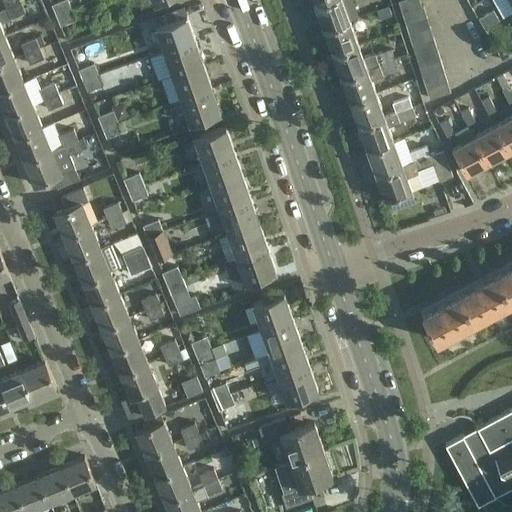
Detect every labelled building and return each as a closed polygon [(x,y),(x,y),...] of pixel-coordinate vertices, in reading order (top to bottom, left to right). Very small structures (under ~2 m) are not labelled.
[(56,13),(71,7),(68,0),(57,0),(51,2),(56,13)] [(368,0),(344,9),(341,0),(322,0),(312,4),(321,28),(348,19),(359,15),(375,9),(371,0),(368,0)] [(398,0),(401,10),(421,4),(420,0),(398,0)] [(10,16),(26,10),(22,1),(6,7),(10,16)] [(405,21),(426,14),(423,3),(421,4),(401,10),(405,21)] [(71,7),(56,13),(60,24),(76,17),(71,7)] [(484,26),(498,18),(493,8),(478,16),(484,26)] [(163,49),(194,39),(185,14),(155,25),(163,49)] [(408,31),(430,25),(426,14),(405,21),(408,31)] [(348,19),(321,28),(329,52),(356,42),(348,19)] [(412,42),(433,35),(430,25),(408,31),(412,42)] [(0,63),(14,58),(4,35),(0,36),(0,63)] [(415,53),(436,46),(433,35),(412,42),(415,53)] [(25,53),(41,46),(37,37),(21,44),(25,53)] [(172,73),(202,62),(194,39),(163,49),(172,73)] [(338,77),(377,63),(373,53),(373,51),(361,55),(356,42),(329,52),(338,77)] [(29,62),(45,56),(41,46),(25,53),(29,62)] [(436,46),(415,53),(418,64),(440,57),(436,46)] [(373,53),(377,63),(392,57),(389,47),(373,53)] [(377,63),(380,72),(396,66),(392,57),(377,63)] [(440,57),(418,64),(422,74),(443,68),(440,57)] [(0,89),(23,80),(14,58),(0,63),(0,89)] [(83,79),(98,72),(94,62),(78,68),(83,79)] [(180,97),(210,86),(202,62),(172,73),(180,97)] [(346,100),(374,90),(369,77),(381,73),(380,72),(377,63),(338,77),(346,100)] [(443,68),(422,74),(425,85),(446,78),(443,68)] [(98,72),(83,79),(87,89),(103,83),(98,72)] [(446,78),(425,85),(428,96),(450,89),(446,78)] [(0,100),(5,114),(32,102),(23,80),(0,89),(0,100)] [(44,98),(59,91),(55,82),(40,89),(44,98)] [(508,102),(511,99),(511,91),(508,84),(500,88),(508,102)] [(210,86),(180,97),(188,121),(219,111),(210,86)] [(355,125),(383,115),(374,90),(346,100),(355,125)] [(47,107),(63,101),(59,91),(44,98),(47,107)] [(487,113),(495,109),(487,95),(480,99),(487,113)] [(394,110),(410,105),(407,96),(391,101),(394,110)] [(15,137),(42,126),(32,102),(5,114),(15,137)] [(394,110),(397,120),(414,114),(410,105),(394,110)] [(467,124),(474,120),(467,106),(459,110),(467,124)] [(102,125),(117,119),(113,108),(98,114),(102,125)] [(386,124),(397,120),(394,110),(383,115),(355,125),(364,149),(391,139),(386,124)] [(506,150),(511,146),(511,112),(492,123),(506,150)] [(445,135),(453,131),(445,117),(438,121),(445,135)] [(117,119),(102,125),(106,136),(122,130),(117,119)] [(486,160),(506,150),(492,123),(472,134),(486,160)] [(24,160),(52,148),(42,126),(15,137),(24,160)] [(202,161),(233,150),(224,126),(194,136),(202,161)] [(63,144),(78,137),(74,128),(59,135),(63,144)] [(464,172),(486,160),(472,134),(450,145),(464,172)] [(66,153),(82,147),(78,137),(63,144),(66,153)] [(372,173),(400,163),(391,139),(364,149),(372,173)] [(412,159),(428,154),(424,144),(409,150),(412,159)] [(52,148),(24,160),(34,183),(52,176),(57,186),(79,177),(74,164),(60,170),(52,148)] [(412,159),(415,168),(430,163),(435,178),(449,173),(441,149),(428,154),(412,159)] [(210,185),(241,174),(233,150),(202,161),(210,185)] [(412,159),(400,163),(372,173),(381,198),(421,184),(415,168),(412,159)] [(128,188),(143,182),(139,171),(124,177),(128,188)] [(219,208),(249,198),(241,174),(210,185),(219,208)] [(143,182),(128,188),(132,199),(148,192),(143,182)] [(65,235),(91,224),(82,200),(88,197),(84,186),(61,195),(66,207),(55,211),(65,235)] [(227,232),(258,221),(249,198),(219,208),(227,232)] [(107,217),(123,211),(119,201),(103,208),(107,217)] [(111,226),(127,220),(123,211),(107,217),(111,226)] [(147,234),(163,228),(158,217),(143,224),(147,234)] [(235,256),(266,245),(258,221),(227,232),(235,256)] [(74,257),(101,246),(91,224),(65,235),(74,257)] [(163,228),(147,234),(152,245),(167,239),(163,228)] [(266,245),(235,256),(244,280),(274,270),(266,245)] [(83,280),(110,269),(101,246),(74,257),(83,280)] [(0,275),(10,272),(0,247),(0,275)] [(126,263),(142,256),(138,247),(122,254),(126,263)] [(130,272),(146,266),(142,256),(126,263),(130,272)] [(511,261),(420,310),(436,339),(511,298),(511,261)] [(167,281),(182,275),(178,264),(162,271),(167,281)] [(93,303),(120,292),(110,269),(83,280),(93,303)] [(182,275),(167,281),(171,292),(186,286),(182,275)] [(102,326),(129,315),(120,292),(93,303),(102,326)] [(145,309),(161,302),(157,293),(141,299),(145,309)] [(260,328),(290,317),(282,293),(251,303),(260,328)] [(13,318),(24,314),(17,298),(7,302),(13,318)] [(149,318),(164,312),(161,302),(145,309),(149,318)] [(112,349),(139,338),(129,315),(102,326),(112,349)] [(268,351),(299,341),(290,317),(260,328),(268,351)] [(26,319),(15,323),(22,339),(33,334),(26,319)] [(195,351),(211,345),(206,334),(191,341),(195,351)] [(121,372),(148,361),(139,338),(112,349),(121,372)] [(164,355),(179,348),(176,339),(160,345),(164,355)] [(276,375),(307,364),(299,341),(268,351),(276,375)] [(211,345),(195,351),(200,362),(215,356),(211,345)] [(168,364),(183,357),(179,348),(164,355),(168,364)] [(22,367),(33,395),(57,385),(45,358),(22,367)] [(148,361),(121,372),(131,396),(132,395),(155,386),(158,385),(148,361)] [(307,364),(276,375),(285,400),(315,389),(307,364)] [(0,379),(10,405),(33,395),(22,367),(0,376),(0,379)] [(0,408),(10,405),(0,379),(0,408)] [(215,398),(230,392),(225,381),(210,387),(215,398)] [(155,386),(132,395),(139,413),(162,404),(155,386)] [(230,392),(215,398),(219,409),(234,402),(230,392)] [(511,407),(445,443),(478,505),(511,486),(511,407)] [(288,459),(322,448),(313,421),(288,429),(284,416),(257,425),(262,438),(279,432),(288,459)] [(148,454),(174,443),(165,419),(139,430),(148,454)] [(184,439),(199,433),(194,421),(179,427),(184,439)] [(199,433),(184,439),(188,448),(202,442),(199,433)] [(157,477),(184,466),(174,443),(148,454),(157,477)] [(322,448),(288,459),(297,486),(280,492),(285,505),(311,496),(307,483),(331,474),(322,448)] [(62,464),(73,491),(96,481),(85,454),(62,464)] [(50,501),(73,491),(62,464),(39,473),(50,501)] [(167,500),(193,489),(184,466),(157,477),(167,500)] [(204,484),(219,478),(214,467),(200,473),(204,484)] [(27,510),(50,501),(39,473),(16,482),(27,510)] [(208,494),(223,488),(219,478),(204,484),(208,494)] [(0,508),(1,511),(22,511),(27,510),(16,482),(0,489),(0,508)] [(171,511),(201,511),(202,511),(196,498),(208,494),(204,484),(203,484),(193,489),(167,500),(171,511)]
